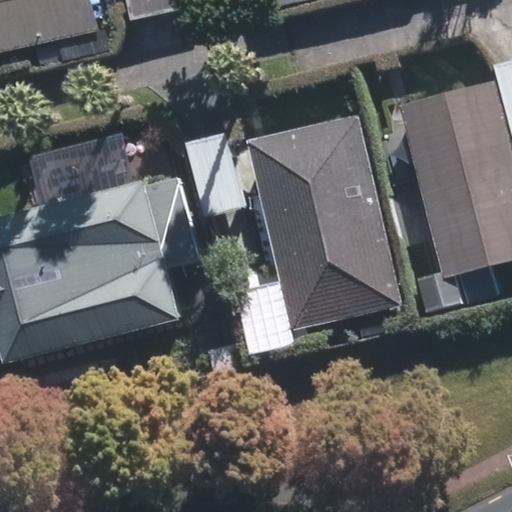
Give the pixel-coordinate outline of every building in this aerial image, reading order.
[(0,0),(0,52),(95,31),(88,0),(0,0)] [(202,0),(123,0),(127,21),(204,5),(202,0)] [(511,60),(493,66),(511,142),(511,141),(511,60)] [(395,107),(438,280),(511,261),(511,168),(490,82),(395,107)] [(399,307),(355,116),(241,142),(285,333),(399,307)] [(204,219),(211,218),(245,210),(229,137),(194,145),(187,147),(204,219)] [(198,258),(179,182),(146,190),(144,184),(0,218),(0,364),(177,322),(164,266),(198,258)]
